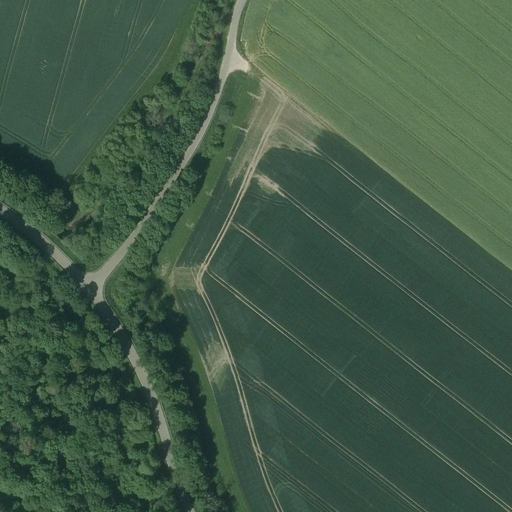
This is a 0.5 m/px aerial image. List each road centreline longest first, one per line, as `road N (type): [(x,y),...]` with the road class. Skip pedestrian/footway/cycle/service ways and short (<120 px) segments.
road 1 (unclassified): [(242,0),(202,129),(90,289)]
road 2 (unclassified): [(189,511),(147,385),(90,289)]
road 3 (unclassified): [(90,289),(0,209)]
